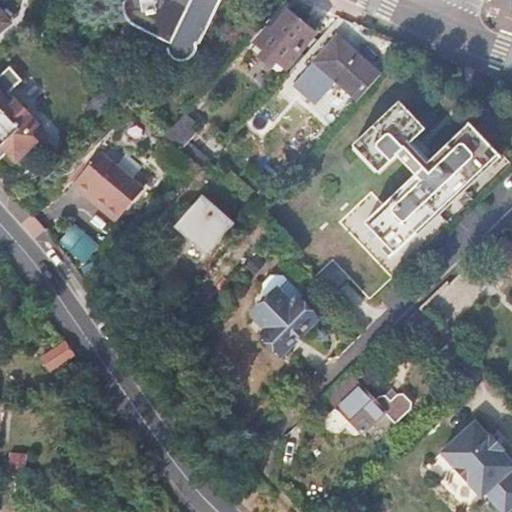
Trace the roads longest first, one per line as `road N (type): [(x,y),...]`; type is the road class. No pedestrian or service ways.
road 1 (secondary): [(0,222),(218,511)]
road 2 (residential): [(289,415),(511,199)]
